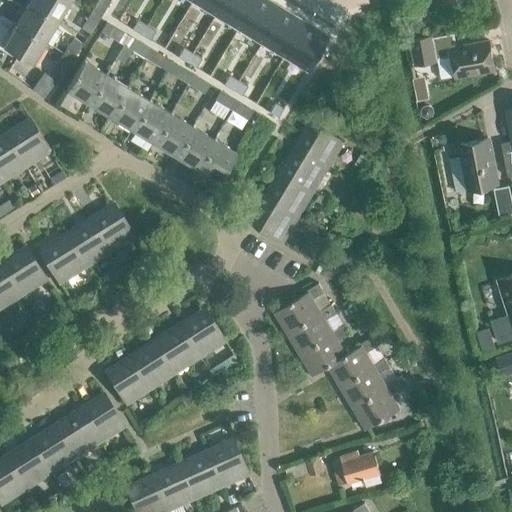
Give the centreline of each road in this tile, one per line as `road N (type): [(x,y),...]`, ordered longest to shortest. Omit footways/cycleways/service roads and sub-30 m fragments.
road 1 (residential): [(0,430),(83,375),(102,333),(222,261)]
road 2 (residential): [(0,230),(109,162),(222,261)]
road 3 (residential): [(222,261),(248,303),(277,511)]
